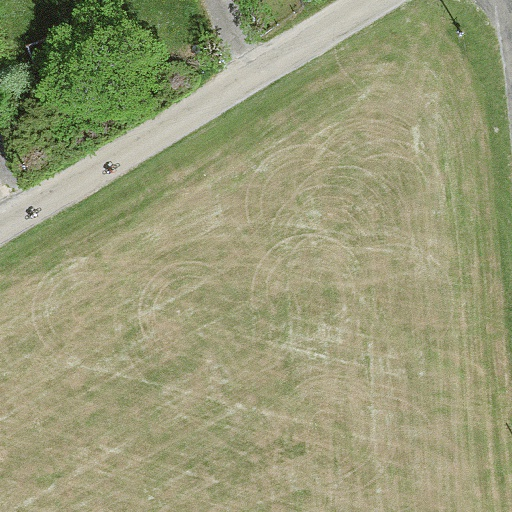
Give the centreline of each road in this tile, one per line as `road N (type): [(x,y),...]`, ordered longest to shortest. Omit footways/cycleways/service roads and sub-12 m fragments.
road 1 (unclassified): [(0,220),(363,0)]
road 2 (residential): [(492,0),(511,128)]
